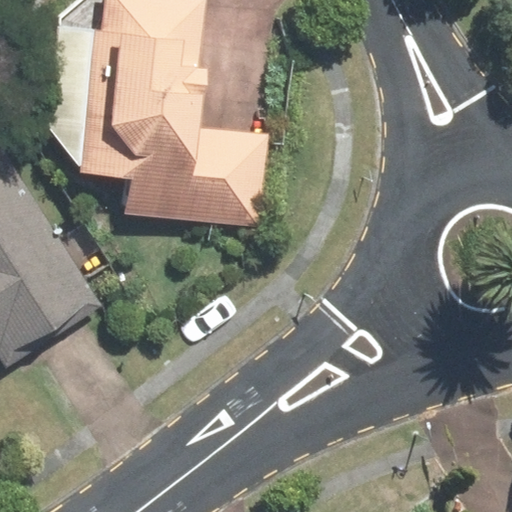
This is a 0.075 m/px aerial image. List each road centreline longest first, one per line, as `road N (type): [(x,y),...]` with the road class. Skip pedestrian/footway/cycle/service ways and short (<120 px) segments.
road 1 (residential): [(493,342),(247,432)]
road 2 (residential): [(247,432),(399,250)]
road 3 (residential): [(399,14),(507,149)]
road 4 (residential): [(423,181),(399,14)]
road 5 (residential): [(493,342),(464,337),(418,303),(399,250)]
road 6 (residential): [(247,432),(141,511)]
